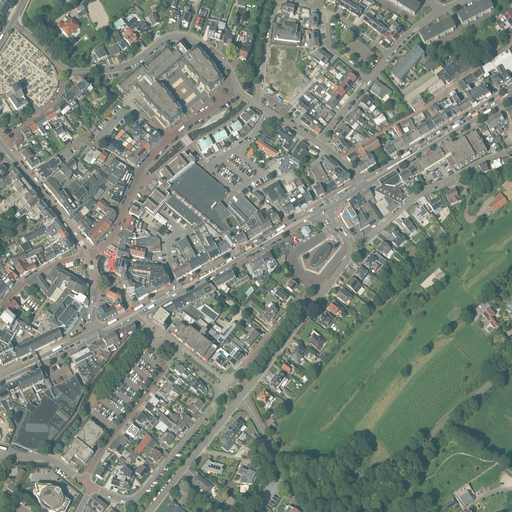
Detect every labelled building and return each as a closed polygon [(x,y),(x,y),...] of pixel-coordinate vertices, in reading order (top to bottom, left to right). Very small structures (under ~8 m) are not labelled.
[(5,12),(9,5),(0,0),(0,14),(6,18),(9,14),(5,12)] [(172,12),(169,20),(170,21),(175,22),(176,20),(176,19),(177,19),(178,19),(180,15),(177,15),(178,14),(179,10),(175,9),(176,5),(177,4),(177,0),(173,0),(173,2),(171,7),(171,8),(170,12),(172,12)] [(346,0),(345,0),(342,0),(339,6),(344,9),(349,2),(346,0)] [(355,3),(356,0),(353,0),(351,4),(349,2),(344,9),(349,12),(354,5),(355,3)] [(409,0),(404,0),(400,7),(415,16),(420,7),(409,0)] [(478,18),(493,10),(488,0),(473,8),(478,18)] [(359,18),(365,7),(361,4),(358,8),(354,15),(359,18)] [(137,5),(134,8),(139,15),(143,12),(137,5)] [(287,16),(290,6),(284,5),(282,15),(285,16),(287,16)] [(354,15),(358,8),(354,5),(349,12),(354,15)] [(293,15),(294,12),(295,7),(290,6),(287,16),(285,16),(284,25),(283,25),(298,27),(295,26),(296,21),(289,19),(290,17),(291,15),(293,15)] [(463,26),(478,18),(473,8),(458,16),(459,19),(458,19),(459,20),(460,20),(463,26)] [(375,15),(373,13),(370,11),(363,21),(368,25),(373,18),(375,15)] [(507,22),(511,18),(511,13),(511,12),(510,12),(503,17),(507,22)] [(189,24),(191,15),(185,13),(182,22),(189,24)] [(60,23),(57,26),(61,30),(61,31),(62,33),(63,33),(64,34),(65,35),(65,36),(66,37),(67,37),(68,38),(72,35),(74,35),(75,34),(75,32),(79,28),(78,27),(67,15),(64,18),(66,21),(62,25),(60,23)] [(149,18),(146,19),(148,24),(151,23),(153,26),(156,25),(159,24),(155,15),(149,18)] [(201,29),(204,22),(205,17),(199,15),(195,28),(201,29)] [(382,25),(379,23),(383,18),(382,16),(379,20),(377,22),(372,28),(377,32),(382,25)] [(134,18),(127,24),(129,27),(132,31),(133,30),(135,28),(136,30),(142,36),(145,33),(146,35),(148,33),(152,36),(155,34),(151,28),(149,30),(144,25),(142,22),(138,24),(136,21),(134,18)] [(372,28),(377,22),(375,20),(373,18),(368,25),(372,28)] [(219,25),(215,24),(216,22),(208,19),(203,35),(205,35),(208,27),(211,28),(208,38),(214,40),(219,25)] [(440,37),(455,29),(451,20),(435,28),(440,37)] [(404,33),(398,28),(400,26),(395,22),(392,25),(397,29),(394,32),(399,37),(404,33)] [(382,25),(377,32),(381,35),(383,36),(390,27),(389,26),(387,24),(384,27),(382,25)] [(221,29),(220,29),(221,26),(219,25),(214,40),(220,42),(220,41),(220,42),(221,41),(223,34),(220,32),(221,29)] [(297,34),(298,27),(283,25),(283,29),(276,28),(274,40),(297,43),(297,47),(300,47),(301,35),(297,34)] [(223,34),(223,35),(226,36),(229,37),(230,34),(231,33),(225,27),(223,32),(223,34)] [(425,44),(440,37),(435,28),(420,36),(425,44)] [(252,44),(253,33),(247,32),(246,42),(248,42),(248,45),(244,44),(239,58),(246,61),(252,48),(252,44)] [(317,33),(311,34),(310,32),(306,32),(306,36),(309,35),(310,42),(318,40),(317,33)] [(395,42),(399,37),(394,32),(390,36),(386,33),(383,37),(389,42),(392,39),(395,42)] [(127,36),(124,38),(126,40),(125,41),(129,46),(130,46),(131,46),(133,44),(133,43),(134,42),(136,45),(139,49),(143,46),(140,42),(138,39),(136,41),(132,36),(132,35),(131,34),(127,36)] [(223,35),(221,41),(224,42),(223,45),(224,44),(231,47),(232,46),(231,46),(233,40),(233,39),(229,37),(226,36),(223,35)] [(119,36),(115,40),(118,44),(117,45),(122,52),(127,48),(122,41),(119,36)] [(313,49),(319,48),(318,40),(310,42),(311,49),(308,50),(309,53),(313,51),(313,49)] [(175,53),(174,55),(180,61),(189,54),(180,43),(172,49),(175,53)] [(117,46),(108,50),(112,58),(120,54),(117,46)] [(148,72),(150,75),(162,65),(174,55),(167,47),(164,50),(159,54),(152,60),(147,64),(144,67),(148,72)] [(275,70),(266,80),(286,98),(295,88),(280,75),(281,74),(282,68),(287,69),(289,49),(276,47),(273,67),(275,67),(275,70)] [(491,62),(480,70),(483,76),(495,69),(496,70),(499,75),(499,76),(504,84),(505,84),(506,86),(511,83),(510,81),(511,80),(508,75),(511,71),(511,47),(508,50),(509,51),(504,54),(491,62)] [(189,54),(207,75),(198,83),(200,85),(204,90),(208,95),(211,93),(213,91),(216,89),(217,87),(218,88),(220,85),(223,82),(219,77),(215,72),(216,71),(213,68),(214,68),(209,63),(203,56),(203,55),(199,51),(198,51),(195,48),(189,54)] [(94,49),(89,52),(93,59),(96,63),(96,62),(99,61),(102,59),(107,56),(103,49),(96,52),(94,49)] [(424,56),(420,52),(420,51),(419,50),(419,51),(416,49),(404,62),(412,70),(424,56)] [(314,53),(310,57),(313,59),(319,63),(320,62),(325,55),(320,50),(316,54),(316,55),(314,53)] [(207,75),(189,54),(180,61),(182,64),(181,64),(184,67),(184,68),(187,71),(186,71),(190,76),(191,76),(197,84),(198,83),(207,75)] [(180,61),(174,55),(162,65),(170,74),(174,71),(179,67),(178,67),(181,64),(182,64),(180,61)] [(325,55),(320,62),(326,66),(324,69),(325,70),(329,65),(327,64),(331,59),(325,55)] [(474,67),(465,55),(443,70),(453,81),(452,81),(453,82),(474,67)] [(333,69),(337,65),(340,61),(337,59),(330,66),(333,69)] [(429,60),(423,67),(429,71),(434,64),(436,62),(433,60),(431,62),(429,60)] [(399,83),(412,70),(404,62),(391,76),(399,83)] [(166,77),(170,74),(162,65),(150,75),(158,84),(161,81),(161,82),(166,77)] [(116,86),(124,96),(133,88),(148,75),(146,74),(140,66),(137,69),(136,69),(132,73),(124,79),(119,83),(116,86)] [(441,68),(435,73),(436,75),(440,80),(442,82),(445,80),(449,85),(452,81),(453,81),(443,70),(441,68)] [(458,86),(464,96),(469,93),(466,88),(476,81),(484,76),(483,76),(480,70),(479,70),(472,75),(465,80),(463,82),(458,86)] [(158,84),(150,75),(148,72),(146,74),(148,75),(133,88),(146,103),(141,108),(151,120),(155,117),(165,129),(168,127),(170,128),(173,125),(180,120),(180,119),(184,115),(176,105),(176,106),(168,113),(150,92),(159,85),(158,84)] [(353,72),(349,76),(345,74),(343,76),(343,77),(347,79),(353,84),(356,79),(354,77),(356,74),(353,72)] [(499,75),(490,80),(496,89),(497,89),(498,89),(500,89),(500,88),(500,87),(504,84),(499,76),(499,75)] [(340,81),(339,81),(343,84),(349,89),(353,84),(347,79),(343,77),(340,81)] [(75,88),(75,89),(80,96),(81,95),(83,93),(86,91),(90,87),(85,81),(84,81),(83,81),(81,82),(81,84),(75,89),(75,88)] [(384,86),(383,87),(377,83),(377,82),(373,88),(370,91),(382,101),(387,95),(389,96),(392,93),(384,86)] [(333,83),(331,86),(334,88),(332,90),(335,92),(335,93),(336,93),(342,98),(345,93),(340,89),(339,88),(338,88),(336,86),(334,85),(333,83)] [(315,84),(308,91),(310,93),(313,90),(317,86),(315,84)] [(319,86),(318,87),(323,91),(324,92),(325,92),(327,89),(326,88),(321,84),(319,86)] [(341,87),(339,88),(340,89),(345,93),(349,89),(343,84),(341,87)] [(150,92),(168,113),(176,106),(174,103),(175,103),(168,95),(169,95),(164,90),(161,87),(159,85),(150,92)] [(8,91),(5,93),(17,111),(28,105),(21,94),(14,97),(10,90),(11,89),(9,86),(8,87),(9,88),(10,90),(8,91)] [(11,89),(10,90),(14,97),(21,94),(17,86),(11,89)] [(317,86),(313,90),(314,91),(319,95),(321,93),(322,92),(323,91),(318,87),(317,86)] [(490,94),(485,86),(480,90),(485,99),(489,97),(488,95),(490,94)] [(72,91),(68,95),(71,99),(73,98),(76,100),(80,96),(75,89),(74,89),(73,88),(71,90),(72,91)] [(486,100),(485,99),(480,90),(480,89),(470,95),(469,93),(464,96),(466,99),(467,101),(472,108),(476,106),(479,104),(486,100)] [(327,94),(338,103),(342,98),(336,93),(335,93),(335,92),(332,90),(329,93),(328,92),(327,94)] [(322,92),(321,93),(321,94),(322,94),(322,93),(325,96),(326,95),(328,97),(325,100),(328,102),(335,107),(338,103),(327,94),(324,92),(323,91),(322,92)] [(449,94),(451,98),(452,100),(453,100),(456,105),(461,114),(467,111),(463,103),(461,104),(457,97),(458,97),(454,91),(449,94)] [(313,98),(309,94),(306,92),(304,94),(311,100),(313,98)] [(358,106),(367,113),(371,108),(375,103),(368,94),(358,106)] [(68,95),(62,99),(69,106),(68,107),(70,110),(72,110),(73,109),(74,108),(75,108),(76,107),(76,106),(77,105),(75,102),(74,102),(76,100),(73,98),(71,99),(68,95)] [(300,104),(296,109),(300,113),(305,107),(307,104),(302,100),(301,99),(300,98),(298,101),(301,103),(300,104)] [(453,100),(452,100),(451,98),(448,100),(449,101),(446,103),(455,118),(456,117),(461,114),(456,105),(453,100)] [(62,101),(57,108),(61,114),(63,116),(70,110),(68,108),(62,101)] [(467,111),(472,108),(467,101),(463,103),(467,111)] [(332,111),(335,107),(328,102),(326,106),(328,107),(332,111)] [(309,111),(312,109),(315,105),(313,103),(310,106),(307,104),(305,107),(300,113),(305,116),(309,111)] [(453,119),(455,118),(446,103),(442,105),(442,104),(439,106),(443,113),(444,116),(448,122),(453,119)] [(436,105),(432,107),(435,110),(436,112),(436,113),(438,116),(439,116),(444,124),(448,122),(444,116),(443,113),(441,114),(438,108),(436,105)] [(315,122),(310,128),(314,132),(319,126),(321,123),(320,123),(318,122),(321,118),(323,114),(326,111),(328,109),(326,107),(321,114),(319,117),(318,117),(316,120),(315,122)] [(436,129),(444,124),(439,116),(432,107),(429,109),(434,117),(435,116),(436,118),(431,121),(436,129)] [(53,112),(52,113),(56,118),(58,121),(59,120),(61,123),(66,120),(63,117),(63,116),(61,114),(57,108),(53,112)] [(249,109),(244,114),(247,116),(251,120),(255,116),(257,115),(252,110),(251,109),(252,110),(250,111),(249,110),(249,109)] [(305,116),(301,121),(305,125),(310,119),(311,117),(312,117),(314,114),(315,112),(313,110),(312,109),(309,111),(306,115),(305,116)] [(353,113),(362,121),(366,124),(367,122),(363,120),(364,118),(361,116),(363,114),(356,109),(353,113)] [(52,113),(44,118),(46,122),(47,124),(48,123),(49,125),(50,124),(50,121),(56,118),(52,113)] [(310,119),(305,125),(309,128),(310,128),(315,122),(316,120),(318,117),(319,117),(321,114),(319,113),(317,116),(315,119),(312,117),(311,117),(310,119)] [(362,126),(364,123),(362,121),(353,113),(349,118),(359,126),(360,124),(362,126)] [(503,122),(507,120),(502,113),(498,116),(503,123),(501,124),(503,127),(505,125),(503,122)] [(247,124),(251,120),(247,116),(244,114),(240,118),(242,120),(240,121),(239,120),(240,121),(244,127),(249,133),(252,130),(247,124)] [(386,120),(383,116),(382,114),(373,120),(377,126),(386,120)] [(498,116),(493,118),(500,128),(503,127),(501,124),(503,123),(498,116)] [(40,127),(46,122),(44,118),(34,124),(37,129),(38,130),(43,136),(45,134),(40,127)] [(354,125),(355,123),(349,118),(345,123),(355,131),(357,128),(354,125)] [(413,126),(417,123),(414,118),(410,120),(400,124),(403,130),(407,128),(409,131),(415,128),(413,126)] [(493,118),(489,121),(494,129),(496,127),(498,130),(499,129),(501,132),(502,131),(500,128),(493,118)] [(130,129),(135,123),(131,120),(126,126),(130,129)] [(237,120),(233,123),(234,126),(238,131),(241,129),(242,129),(246,135),(249,133),(244,127),(240,121),(238,122),(237,121),(237,120)] [(142,121),(138,126),(141,130),(146,124),(142,121)] [(327,124),(324,121),(323,121),(321,123),(319,126),(314,132),(319,135),(327,124)] [(430,133),(436,129),(431,121),(425,126),(430,133)] [(496,132),(494,129),(489,121),(485,124),(492,134),(496,132)] [(135,123),(130,129),(136,136),(137,137),(138,136),(140,134),(143,131),(137,126),(135,123)] [(230,136),(238,131),(233,123),(227,127),(228,129),(226,130),(230,136)] [(33,124),(26,129),(31,136),(32,137),(34,140),(36,139),(34,136),(33,134),(38,130),(37,129),(34,124),(34,125),(33,124)] [(64,134),(67,133),(62,125),(61,125),(59,127),(55,130),(56,132),(54,133),(57,137),(63,133),(64,134)] [(484,125),(479,129),(482,135),(488,131),(484,125)] [(348,135),(351,131),(344,126),(343,128),(342,128),(340,130),(348,135)] [(410,145),(405,137),(397,126),(393,128),(401,141),(400,141),(405,148),(410,145)] [(422,138),(430,133),(425,126),(417,131),(422,138)] [(74,141),(85,132),(81,127),(76,131),(76,132),(71,136),(73,138),(74,141)] [(21,132),(20,133),(24,138),(27,141),(26,141),(28,144),(34,140),(32,137),(31,136),(26,129),(24,130),(21,132)] [(152,129),(147,135),(156,143),(161,138),(155,133),(155,132),(152,129)] [(230,136),(226,130),(226,129),(225,129),(226,130),(224,131),(223,129),(217,133),(219,136),(222,141),(230,136)] [(284,141),(289,134),(285,132),(285,131),(284,130),(283,130),(278,137),(281,138),(278,142),(281,144),(284,141)] [(344,139),(348,135),(340,130),(341,130),(339,132),(338,132),(337,134),(344,139)] [(147,135),(145,133),(143,131),(140,134),(138,136),(137,137),(140,139),(143,143),(150,149),(156,143),(147,135)] [(415,142),(422,138),(417,131),(411,134),(415,142)] [(414,167),(418,174),(419,176),(446,160),(452,170),(455,168),(454,168),(457,167),(459,169),(461,167),(461,168),(462,167),(464,166),(487,152),(482,143),(482,142),(481,140),(480,141),(475,132),(452,146),(451,143),(451,144),(448,145),(448,146),(447,146),(446,147),(445,147),(443,149),(442,148),(442,149),(443,149),(440,151),(440,150),(440,151),(414,167)] [(20,133),(17,139),(22,142),(23,143),(24,144),(26,143),(27,144),(28,144),(26,141),(27,141),(24,138),(20,133)] [(214,137),(212,138),(215,144),(217,143),(218,143),(222,141),(219,136),(217,133),(213,135),(213,136),(214,137)] [(266,138),(267,136),(264,134),(259,141),(267,146),(270,148),(271,146),(274,142),(271,140),(270,141),(266,138)] [(286,142),(283,148),(289,151),(293,145),(289,143),(293,137),(294,137),(291,135),(291,134),(290,134),(289,134),(284,141),(286,142)] [(410,145),(415,142),(411,134),(405,137),(410,145)] [(502,140),(499,136),(498,135),(493,139),(497,144),(502,140)] [(133,139),(133,140),(136,143),(140,147),(146,153),(148,152),(148,151),(150,150),(150,149),(143,143),(140,139),(137,137),(136,136),(136,138),(134,140),(133,139)] [(209,137),(203,140),(208,149),(212,146),(215,144),(212,138),(211,137),(212,138),(210,140),(209,137)] [(125,152),(127,150),(114,138),(105,148),(106,149),(108,148),(119,157),(120,158),(125,153),(125,152)] [(130,138),(126,142),(129,144),(131,146),(133,147),(133,148),(136,151),(142,157),(143,157),(144,156),(145,155),(146,154),(146,153),(140,147),(136,143),(133,140),(132,139),(131,139),(130,138)] [(14,145),(14,146),(17,150),(20,146),(21,148),(25,145),(24,144),(23,143),(22,142),(17,139),(14,144),(14,145)] [(381,147),(377,141),(376,139),(364,146),(355,153),(358,156),(360,155),(364,163),(368,169),(376,164),(370,154),(382,147),(381,146),(381,147)] [(200,153),(208,149),(203,140),(198,143),(199,145),(197,146),(197,145),(196,145),(200,153)] [(263,151),(267,146),(259,141),(256,146),(259,148),(258,150),(261,153),(263,151)] [(398,153),(405,148),(400,141),(394,146),(398,153)] [(308,146),(306,145),(301,142),(292,157),(301,163),(308,153),(305,151),(308,146)] [(386,150),(384,151),(389,159),(390,158),(389,156),(389,154),(390,155),(391,157),(392,156),(391,154),(391,153),(393,154),(394,155),(395,155),(394,153),(394,151),(395,152),(396,154),(398,153),(394,146),(393,145),(392,143),(392,142),(391,143),(390,142),(389,142),(388,143),(387,143),(387,144),(387,145),(389,147),(385,149),(386,150)] [(351,148),(349,146),(348,147),(344,143),(338,148),(337,149),(339,151),(340,150),(342,152),(343,151),(345,153),(351,148)] [(129,144),(125,148),(126,149),(127,150),(129,152),(132,155),(139,161),(140,160),(141,159),(142,158),(142,157),(136,151),(133,148),(133,147),(131,146),(129,144)] [(267,146),(263,151),(267,153),(266,155),(268,157),(269,157),(270,155),(272,157),(274,158),(275,157),(278,154),(279,153),(273,150),(270,148),(267,146)] [(92,148),(84,160),(90,164),(94,159),(96,161),(98,158),(101,154),(97,152),(95,150),(95,148),(93,147),(92,148)] [(26,161),(34,157),(30,149),(21,154),(26,161)] [(139,162),(139,161),(127,150),(125,152),(125,153),(120,158),(125,161),(126,160),(132,166),(134,166),(139,161),(139,162)] [(78,151),(65,165),(66,167),(79,152),(78,151)] [(103,163),(108,156),(102,153),(98,159),(97,162),(102,165),(103,163)] [(350,162),(358,156),(355,153),(347,158),(350,162)] [(301,163),(292,157),(288,154),(283,158),(285,160),(278,170),(280,170),(283,175),(284,173),(285,174),(299,166),(299,167),(301,163)] [(195,162),(189,155),(191,157),(188,159),(185,155),(180,158),(179,159),(166,170),(164,171),(165,171),(160,175),(165,180),(163,181),(162,181),(160,183),(159,185),(162,187),(163,188),(167,191),(169,190),(170,188),(169,186),(195,165),(195,164),(196,163),(195,163),(195,162)] [(32,159),(26,163),(32,170),(38,166),(40,164),(38,160),(37,159),(37,158),(35,156),(33,158),(32,159)] [(59,172),(57,169),(61,165),(56,157),(44,166),(43,165),(34,172),(38,179),(39,178),(43,185),(59,172)] [(327,168),(331,170),(335,164),(327,158),(322,165),(325,169),(327,168)] [(118,181),(125,172),(127,169),(126,168),(121,164),(114,159),(107,169),(106,168),(103,172),(110,177),(107,180),(115,186),(118,181)] [(73,160),(66,167),(70,171),(72,174),(74,171),(72,169),(77,164),(73,160)] [(59,172),(43,185),(53,196),(55,194),(61,187),(58,185),(65,179),(68,181),(68,180),(69,181),(73,174),(72,174),(70,171),(66,167),(65,165),(63,163),(61,165),(57,169),(59,172)] [(360,174),(368,169),(364,163),(355,168),(359,172),(360,174)] [(485,164),(479,167),(482,174),(488,171),(490,171),(491,170),(490,168),(488,163),(487,163),(485,164)] [(103,172),(100,170),(93,164),(88,171),(90,173),(93,171),(95,170),(99,174),(94,179),(91,177),(90,178),(89,176),(86,179),(85,179),(81,183),(79,182),(78,183),(75,181),(74,182),(67,188),(64,191),(70,197),(65,202),(66,203),(61,207),(67,214),(71,220),(87,205),(95,194),(101,187),(107,180),(107,181),(107,180),(110,177),(103,172)] [(319,164),(310,169),(318,183),(319,186),(324,195),(337,188),(330,175),(329,173),(327,171),(325,169),(323,171),(319,164)] [(335,164),(331,170),(333,172),(336,174),(338,178),(345,174),(344,172),(338,167),(335,164)] [(171,187),(208,218),(224,231),(226,233),(228,232),(217,213),(224,207),(220,203),(229,193),(195,165),(169,186),(170,188),(171,187)] [(79,170),(84,175),(88,171),(83,166),(79,170)] [(414,167),(408,170),(412,177),(413,178),(414,180),(415,180),(414,180),(417,178),(416,176),(418,174),(414,167)] [(73,174),(76,177),(78,175),(82,178),(84,175),(79,170),(77,168),(74,171),(72,174),(73,174)] [(337,188),(343,185),(339,178),(336,174),(333,172),(331,170),(327,168),(325,169),(327,171),(329,173),(330,175),(337,188)] [(118,181),(116,185),(117,185),(117,186),(124,189),(125,187),(125,186),(132,172),(130,171),(127,169),(119,180),(118,181)] [(14,181),(20,176),(15,170),(14,171),(11,174),(6,178),(5,180),(3,183),(0,186),(3,189),(11,181),(13,183),(14,182),(14,181)] [(402,174),(399,176),(404,185),(406,184),(406,185),(407,186),(410,184),(409,183),(414,180),(413,178),(412,177),(408,170),(404,173),(402,174)] [(378,182),(381,187),(390,181),(398,176),(395,172),(378,182)] [(345,174),(338,178),(339,178),(343,185),(344,184),(350,180),(350,178),(345,174)] [(9,186),(7,188),(9,191),(12,189),(13,188),(16,185),(23,180),(22,179),(20,176),(14,181),(14,182),(13,183),(9,186)] [(399,188),(404,185),(398,176),(390,181),(403,202),(406,199),(399,188)] [(7,188),(0,194),(3,197),(7,193),(9,195),(12,193),(14,196),(3,204),(4,205),(8,211),(14,206),(18,211),(22,210),(23,210),(24,209),(28,207),(27,205),(37,198),(34,194),(32,192),(28,186),(23,180),(16,185),(13,188),(12,189),(9,191),(7,188)] [(149,187),(152,190),(159,182),(155,180),(149,187)] [(400,204),(403,202),(390,181),(381,187),(374,191),(389,199),(400,204)] [(276,183),(262,191),(265,195),(265,196),(267,195),(272,204),(277,201),(282,210),(286,218),(291,215),(291,216),(294,214),(286,201),(287,200),(279,186),(277,182),(276,183)] [(116,185),(114,188),(116,189),(118,190),(116,194),(120,196),(121,197),(123,191),(124,191),(124,189),(117,186),(117,185),(116,185)] [(312,188),(313,190),(319,200),(323,197),(323,196),(324,195),(319,186),(317,187),(316,186),(315,186),(314,186),(313,186),(313,187),(312,188)] [(99,190),(95,194),(98,198),(103,193),(102,192),(104,190),(104,189),(102,187),(101,187),(99,190)] [(132,210),(130,215),(134,217),(139,220),(139,219),(142,219),(145,216),(143,215),(146,211),(163,225),(157,232),(158,233),(162,236),(168,229),(164,226),(168,222),(162,217),(157,213),(165,203),(183,218),(189,223),(192,226),(195,224),(198,228),(202,224),(204,223),(171,196),(170,195),(167,193),(167,191),(163,188),(162,187),(160,188),(156,192),(155,193),(155,194),(148,202),(147,203),(144,207),(142,207),(136,203),(133,208),(132,210)] [(313,203),(308,195),(303,187),(297,190),(299,194),(302,197),(307,207),(313,203)] [(311,187),(308,189),(308,190),(310,194),(308,195),(313,203),(319,200),(313,190),(312,188),(311,187)] [(244,197),(250,192),(246,189),(241,193),(244,197)] [(64,190),(60,195),(55,199),(61,207),(66,203),(65,202),(70,197),(64,190)] [(454,204),(460,201),(455,190),(446,194),(449,202),(452,201),(454,204)] [(379,215),(374,209),(389,199),(374,191),(370,194),(369,191),(361,196),(367,205),(374,216),(377,222),(378,224),(381,220),(379,215)] [(256,192),(254,194),(253,195),(262,203),(263,201),(264,200),(256,192)] [(94,203),(98,198),(95,194),(87,205),(71,220),(72,221),(78,229),(83,224),(81,222),(85,218),(85,217),(86,216),(88,214),(91,210),(91,209),(95,204),(94,203)] [(110,197),(108,200),(111,201),(114,203),(118,205),(119,204),(120,202),(119,202),(121,197),(120,196),(116,194),(115,199),(112,198),(110,197)] [(262,234),(273,228),(272,227),(268,221),(262,213),(260,214),(242,197),(240,194),(230,202),(232,205),(249,221),(250,223),(254,221),(262,233),(262,234)] [(299,194),(293,197),(296,201),(296,202),(301,210),(307,207),(302,197),(299,194)] [(361,196),(354,200),(360,209),(363,214),(366,212),(367,213),(370,212),(370,211),(366,205),(367,205),(361,196)] [(287,200),(286,201),(294,214),(301,210),(296,202),(296,201),(293,197),(287,200)] [(445,208),(443,205),(439,197),(433,201),(434,202),(429,204),(431,208),(432,208),(434,211),(440,208),(442,210),(445,208)] [(497,201),(489,207),(493,212),(507,202),(503,197),(497,201)] [(30,210),(40,202),(37,198),(27,205),(28,207),(30,210)] [(90,216),(88,218),(89,219),(92,217),(93,217),(94,217),(97,212),(98,213),(105,218),(113,224),(116,217),(114,216),(115,215),(110,211),(111,209),(108,207),(100,200),(96,206),(92,210),(91,210),(88,214),(90,216)] [(366,221),(360,209),(354,200),(348,204),(357,218),(356,218),(358,222),(359,223),(360,231),(369,226),(366,221)] [(35,208),(39,213),(45,208),(41,203),(35,208)] [(388,208),(391,212),(397,206),(394,203),(388,208)] [(359,223),(358,222),(356,218),(357,218),(348,204),(347,207),(346,207),(341,217),(348,229),(358,223),(359,223)] [(249,221),(232,205),(227,210),(232,216),(237,220),(239,226),(240,227),(241,229),(246,225),(250,223),(249,221)] [(25,214),(30,210),(28,207),(24,209),(23,210),(22,210),(18,211),(18,212),(14,213),(18,219),(25,214)] [(224,207),(217,213),(228,232),(229,232),(233,238),(239,247),(248,242),(243,235),(240,230),(237,232),(236,230),(236,231),(234,228),(231,230),(227,224),(226,220),(232,216),(227,210),(224,207)] [(417,210),(413,216),(415,217),(421,225),(422,225),(421,223),(426,218),(430,215),(422,207),(419,210),(418,209),(417,210)] [(28,215),(26,216),(29,219),(31,222),(33,221),(34,220),(35,219),(36,220),(40,217),(39,216),(40,215),(39,213),(35,208),(29,213),(32,217),(30,218),(28,215)] [(39,213),(40,215),(43,218),(49,213),(45,208),(39,213)] [(264,215),(263,213),(262,213),(268,221),(272,227),(280,222),(277,216),(270,210),(264,215)] [(56,220),(51,214),(49,213),(43,218),(44,219),(44,220),(43,221),(43,222),(43,223),(44,223),(39,226),(40,228),(43,227),(45,229),(48,233),(28,242),(26,243),(20,246),(20,245),(19,246),(24,253),(39,247),(43,245),(46,244),(45,243),(47,242),(64,231),(61,227),(59,225),(56,220)] [(85,219),(86,219),(85,218),(81,222),(83,224),(78,229),(82,233),(87,228),(84,225),(87,221),(85,219)] [(101,223),(109,229),(111,226),(113,224),(105,218),(101,223)] [(94,228),(96,225),(93,222),(92,224),(89,221),(88,222),(86,219),(85,219),(87,221),(84,225),(87,228),(82,233),(85,237),(94,228)] [(141,223),(133,221),(128,219),(126,227),(136,229),(139,230),(141,224),(141,223)] [(404,222),(403,223),(404,224),(408,229),(406,231),(410,235),(417,229),(408,219),(404,223),(404,222)] [(246,225),(254,237),(262,233),(254,221),(250,223),(246,225)] [(100,222),(97,226),(96,225),(94,228),(97,231),(95,233),(100,238),(109,229),(101,223),(100,222)] [(210,240),(217,236),(215,234),(215,233),(204,223),(202,224),(198,228),(194,231),(195,233),(204,248),(206,252),(205,252),(211,262),(220,257),(210,240)] [(247,241),(254,237),(246,225),(241,229),(240,230),(243,235),(248,242),(247,241)] [(48,233),(45,229),(43,227),(40,228),(23,238),(26,243),(28,242),(48,233)] [(125,230),(124,233),(135,236),(135,235),(134,235),(135,234),(135,232),(136,232),(140,233),(140,234),(141,230),(139,230),(136,229),(126,227),(125,230)] [(93,246),(100,238),(95,233),(97,231),(94,228),(85,237),(93,246)] [(308,236),(310,234),(309,232),(310,230),(308,228),(306,228),(305,230),(302,230),(301,232),(299,232),(297,234),(299,236),(297,238),(299,240),(301,240),(304,236),(308,236)] [(64,240),(68,238),(64,231),(47,242),(45,243),(46,244),(43,245),(45,250),(50,247),(50,246),(61,240),(62,241),(64,239),(64,240)] [(222,233),(219,236),(222,239),(223,240),(224,240),(225,241),(226,243),(225,243),(230,252),(232,251),(232,250),(232,249),(230,245),(231,244),(232,243),(235,248),(235,247),(235,248),(236,247),(237,249),(239,247),(233,238),(229,232),(228,232),(226,233),(224,231),(222,233)] [(401,235),(400,236),(396,231),(392,234),(396,239),(395,240),(391,235),(385,240),(390,245),(392,243),(397,248),(406,241),(401,235)] [(145,239),(149,234),(146,232),(144,235),(139,236),(138,236),(135,235),(135,236),(124,233),(122,239),(128,241),(145,239)] [(150,236),(151,236),(149,234),(145,239),(128,241),(122,239),(119,248),(124,250),(124,249),(125,250),(126,246),(130,247),(146,247),(153,247),(154,245),(157,242),(159,239),(156,236),(154,239),(150,236)] [(222,239),(219,236),(218,237),(217,236),(210,240),(220,257),(230,252),(225,243),(226,243),(225,241),(224,240),(223,240),(222,239)] [(63,242),(69,251),(75,247),(68,238),(64,240),(64,239),(62,241),(61,240),(50,246),(50,247),(45,250),(43,245),(39,247),(43,253),(50,249),(55,246),(58,245),(59,245),(58,244),(63,242)] [(197,259),(188,243),(185,238),(176,245),(178,246),(187,261),(186,261),(192,273),(201,268),(197,259)] [(69,251),(63,242),(58,244),(59,245),(58,245),(55,246),(61,256),(69,251)] [(285,257),(289,252),(285,244),(284,242),(278,245),(283,253),(284,256),(285,257)] [(388,247),(388,246),(383,242),(381,244),(383,245),(380,249),(374,244),(371,247),(375,250),(378,252),(382,255),(383,254),(386,256),(391,250),(388,247)] [(56,259),(61,256),(55,246),(50,249),(53,252),(56,259)] [(43,253),(39,247),(24,253),(22,254),(16,256),(21,262),(36,256),(41,267),(47,263),(45,259),(46,258),(43,253)] [(313,264),(313,265),(313,266),(314,266),(315,266),(318,264),(321,261),(324,258),(326,255),(327,252),(329,249),(329,248),(328,247),(327,247),(323,249),(321,251),(318,254),(316,257),(314,261),(313,264)] [(124,249),(124,250),(119,248),(118,252),(117,258),(118,258),(129,260),(129,259),(130,256),(131,251),(125,250),(124,249)] [(145,255),(146,252),(146,251),(131,248),(131,251),(130,256),(145,259),(145,258),(145,255)] [(205,252),(206,252),(204,248),(199,251),(202,256),(197,259),(201,268),(211,262),(205,252)] [(47,263),(56,259),(53,252),(50,249),(43,253),(46,258),(45,259),(47,263)] [(285,257),(284,256),(281,258),(275,262),(272,256),(271,254),(271,253),(269,253),(267,254),(267,255),(266,255),(261,258),(266,267),(269,273),(271,275),(278,267),(282,262),(285,261),(285,258),(286,257),(285,257)] [(383,266),(386,262),(376,254),(374,256),(372,254),(371,256),(370,256),(368,260),(368,259),(366,262),(363,266),(371,271),(373,269),(376,271),(379,267),(381,264),(383,266)] [(22,264),(21,262),(16,256),(10,260),(15,268),(22,264)] [(133,264),(153,267),(157,268),(157,263),(152,262),(129,259),(129,260),(118,258),(118,262),(115,262),(114,269),(117,269),(125,271),(124,274),(132,275),(132,272),(133,264)] [(261,269),(266,267),(261,258),(255,262),(266,281),(262,275),(263,273),(261,269)] [(186,261),(185,262),(184,259),(181,261),(182,262),(178,264),(185,277),(192,273),(186,261)] [(177,281),(185,277),(178,264),(176,262),(173,264),(176,269),(173,271),(173,273),(177,281)] [(259,290),(266,281),(255,262),(249,265),(255,276),(259,274),(260,276),(253,280),(259,290)] [(8,268),(5,271),(15,280),(16,280),(17,281),(18,279),(18,278),(18,277),(15,274),(16,273),(11,269),(12,268),(8,264),(6,266),(8,268)] [(27,269),(24,265),(23,266),(22,264),(15,268),(21,277),(27,273),(25,270),(27,269)] [(133,264),(132,272),(132,275),(131,277),(134,278),(146,281),(148,281),(147,289),(157,291),(157,292),(171,284),(169,279),(168,276),(167,277),(162,269),(162,268),(157,268),(153,267),(133,264)] [(28,273),(36,269),(34,265),(27,269),(25,270),(27,273),(28,273)] [(58,278),(62,272),(55,268),(46,281),(48,283),(47,284),(49,286),(47,288),(49,291),(50,291),(54,285),(56,281),(58,278)] [(357,273),(355,276),(362,282),(366,277),(368,274),(361,268),(359,271),(358,271),(357,273)] [(128,277),(131,277),(132,275),(124,274),(125,271),(117,269),(116,273),(118,275),(122,278),(128,277)] [(13,282),(15,280),(5,271),(3,273),(5,274),(2,277),(3,278),(6,280),(12,286),(11,285),(13,285),(14,284),(13,282)] [(222,277),(221,277),(224,281),(226,285),(227,287),(228,286),(234,283),(235,283),(233,280),(236,279),(234,276),(235,275),(235,274),(233,275),(233,273),(232,271),(222,277)] [(52,301),(54,303),(58,300),(66,289),(69,284),(66,282),(70,277),(67,275),(62,272),(58,278),(56,281),(54,285),(50,291),(49,291),(47,295),(46,297),(49,299),(52,301)] [(236,279),(233,280),(235,283),(234,283),(236,287),(249,280),(247,275),(237,281),(236,279)] [(47,288),(43,280),(39,276),(34,280),(34,281),(39,288),(39,289),(44,295),(47,294),(47,295),(49,291),(47,288)] [(70,277),(66,282),(69,284),(66,289),(58,300),(54,303),(47,313),(52,317),(63,303),(68,296),(71,292),(72,292),(78,282),(78,281),(78,282),(72,278),(72,277),(71,276),(70,276),(70,277)] [(131,277),(128,277),(122,278),(124,285),(136,282),(137,282),(137,283),(143,284),(142,285),(146,286),(146,281),(134,278),(131,277)] [(221,277),(213,282),(217,289),(224,294),(228,289),(227,287),(226,285),(224,281),(221,277)] [(9,290),(12,286),(6,280),(3,278),(1,281),(0,281),(3,284),(9,290)] [(34,281),(34,280),(33,279),(27,285),(31,290),(33,288),(36,292),(39,289),(39,288),(34,281)] [(289,284),(286,288),(292,292),(297,286),(295,284),(296,282),(292,279),(288,284),(289,284)] [(357,294),(362,287),(352,279),(349,283),(350,283),(347,287),(357,294)] [(9,290),(3,284),(0,281),(1,281),(0,280),(0,298),(0,299),(9,290)] [(147,289),(148,281),(146,281),(146,286),(142,285),(143,284),(137,283),(137,286),(135,286),(135,292),(135,295),(138,302),(149,296),(145,290),(147,289)] [(72,292),(79,296),(85,299),(88,295),(88,289),(87,286),(85,285),(78,282),(72,292)] [(137,286),(137,283),(137,282),(136,282),(124,285),(127,291),(128,291),(135,292),(135,286),(137,286)] [(207,285),(201,288),(206,297),(208,300),(211,299),(214,300),(216,296),(214,293),(216,291),(207,285)] [(353,298),(343,291),(338,287),(336,290),(339,293),(336,296),(338,298),(345,304),(347,301),(349,302),(353,298)] [(122,298),(119,294),(112,288),(109,292),(104,303),(106,304),(113,307),(112,310),(118,313),(117,315),(125,311),(122,305),(123,305),(121,299),(122,298)] [(217,302),(214,300),(211,299),(208,300),(206,297),(201,288),(192,293),(197,303),(199,302),(200,304),(203,303),(205,307),(208,307),(217,302)] [(288,297),(282,292),(279,290),(277,288),(272,295),(274,296),(276,294),(278,296),(278,297),(285,302),(288,297)] [(28,294),(23,289),(20,292),(27,298),(29,295),(28,294)] [(264,294),(265,295),(267,296),(273,301),(274,302),(277,299),(274,297),(274,296),(272,295),(269,293),(268,292),(267,291),(264,294)] [(79,296),(72,292),(71,292),(68,296),(73,300),(80,305),(87,307),(88,305),(88,301),(85,300),(85,299),(79,296)] [(199,302),(197,303),(192,293),(180,300),(190,306),(189,307),(197,312),(202,316),(203,315),(212,322),(214,324),(220,316),(208,307),(205,307),(203,303),(200,304),(199,302)] [(68,307),(73,300),(68,296),(63,303),(52,317),(58,329),(57,330),(60,335),(67,332),(66,330),(69,328),(68,326),(72,325),(71,323),(75,321),(74,319),(77,318),(76,316),(77,316),(73,310),(72,310),(68,307)] [(242,306),(245,309),(252,301),(249,298),(242,306)] [(189,307),(190,306),(180,300),(173,303),(178,314),(182,311),(186,315),(197,324),(202,316),(197,312),(189,307)] [(15,308),(17,306),(11,301),(2,309),(8,314),(15,308)] [(118,313),(112,310),(113,307),(106,304),(104,303),(106,304),(105,307),(100,309),(99,309),(98,309),(98,310),(97,310),(97,311),(97,313),(97,317),(98,318),(98,319),(99,320),(100,321),(101,321),(102,322),(103,321),(103,322),(117,315),(118,313)] [(206,332),(204,330),(197,324),(186,315),(182,311),(178,314),(173,303),(161,309),(170,316),(180,324),(181,324),(182,323),(190,329),(193,325),(200,331),(199,332),(202,335),(204,335),(206,332)] [(342,313),(344,310),(334,303),(329,310),(336,315),(339,311),(342,313)] [(483,329),(487,334),(497,325),(491,318),(494,315),(489,310),(491,308),(491,307),(488,304),(479,311),(486,319),(482,323),(486,327),(483,329)] [(268,307),(265,311),(267,312),(274,318),(276,315),(275,314),(277,311),(275,309),(276,307),(273,305),(272,307),(270,309),(268,307)] [(0,353),(10,348),(8,347),(15,335),(19,338),(23,331),(33,336),(35,331),(15,319),(15,320),(2,309),(0,311),(0,353)] [(163,325),(170,316),(161,309),(152,315),(152,316),(151,316),(150,317),(152,319),(153,321),(152,321),(162,328),(166,330),(167,328),(163,325)] [(219,316),(225,320),(230,312),(228,311),(219,316)] [(272,320),(274,318),(265,311),(259,318),(264,322),(266,320),(268,322),(270,320),(272,320)] [(57,330),(58,329),(52,317),(47,313),(46,312),(37,333),(43,336),(32,342),(31,338),(22,342),(22,343),(19,345),(20,348),(12,352),(10,348),(0,353),(0,361),(2,366),(3,367),(16,361),(62,339),(57,330)] [(324,312),(316,322),(326,329),(329,331),(336,321),(333,319),(331,317),(331,316),(329,315),(329,316),(324,312)] [(222,329),(214,324),(212,322),(204,330),(206,332),(206,331),(215,340),(220,334),(221,330),(222,329)] [(233,322),(222,335),(220,334),(218,337),(215,340),(219,343),(221,345),(224,342),(226,339),(231,334),(237,326),(233,322)] [(182,323),(181,324),(180,324),(172,335),(181,342),(194,352),(195,352),(203,358),(203,359),(207,363),(217,350),(217,349),(216,350),(189,330),(190,329),(182,323)] [(133,325),(124,330),(127,335),(128,335),(129,336),(132,334),(136,330),(135,329),(133,325)] [(250,332),(247,335),(250,337),(255,341),(260,335),(256,332),(259,329),(254,325),(252,328),(251,328),(249,331),(250,332)] [(126,336),(127,335),(124,330),(114,335),(119,346),(127,338),(126,336)] [(313,336),(308,343),(311,346),(312,346),(318,351),(324,343),(319,339),(321,337),(314,332),(311,335),(313,336)] [(116,350),(119,346),(114,335),(108,338),(114,350),(116,350)] [(240,340),(239,341),(238,343),(243,347),(246,343),(250,347),(255,341),(250,337),(247,335),(247,336),(246,335),(245,335),(243,339),(243,340),(243,341),(242,340),(240,340)] [(110,353),(114,350),(108,338),(104,340),(102,342),(106,350),(107,349),(110,353)] [(244,350),(233,341),(231,344),(236,348),(232,352),(232,353),(235,355),(233,358),(238,362),(243,356),(240,354),(241,353),(242,353),(244,350)] [(102,342),(93,347),(99,350),(103,352),(110,356),(111,355),(110,353),(108,350),(106,350),(102,342)] [(93,347),(87,350),(90,355),(89,356),(91,359),(98,356),(99,358),(100,357),(103,359),(106,361),(110,356),(103,352),(99,350),(93,347)] [(297,349),(295,352),(301,357),(304,354),(306,356),(308,353),(309,353),(306,351),(304,349),(303,350),(299,347),(297,350),(297,349)] [(93,362),(91,359),(87,350),(80,354),(83,361),(84,360),(87,365),(93,378),(100,370),(96,367),(93,362)] [(293,356),(291,358),(294,361),(294,362),(297,364),(299,366),(301,362),(299,360),(301,357),(295,352),(292,355),(293,356)] [(218,353),(212,359),(215,362),(221,367),(222,367),(226,370),(229,365),(228,365),(226,363),(227,363),(228,361),(227,360),(224,358),(222,360),(219,358),(221,356),(218,353)] [(93,378),(87,365),(84,360),(83,361),(80,354),(71,358),(77,370),(82,379),(86,377),(89,383),(93,378)] [(284,364),(282,367),(283,368),(282,369),(289,374),(292,371),(294,372),(294,373),(297,369),(292,365),(293,363),(287,359),(285,362),(286,363),(285,364),(285,365),(284,364)] [(185,370),(181,367),(179,368),(178,367),(174,371),(180,376),(181,376),(182,374),(187,378),(190,374),(185,370)] [(21,381),(16,383),(20,391),(21,393),(18,395),(20,400),(24,398),(26,403),(27,405),(29,403),(32,406),(35,405),(36,406),(39,405),(38,403),(37,400),(31,389),(34,387),(36,392),(41,390),(38,385),(43,383),(39,372),(34,374),(31,375),(29,376),(29,377),(26,378),(25,378),(23,379),(21,381)] [(271,372),(268,375),(274,380),(281,386),(285,381),(287,383),(289,380),(287,379),(286,378),(279,373),(277,376),(271,372)] [(165,382),(165,383),(171,387),(173,389),(176,391),(177,390),(178,390),(181,393),(183,391),(180,389),(179,388),(174,384),(174,383),(176,381),(178,382),(181,380),(179,378),(174,374),(171,376),(170,375),(170,376),(165,382)] [(268,375),(265,379),(271,384),(269,386),(276,391),(277,392),(280,394),(282,392),(279,390),(280,390),(279,389),(281,386),(274,380),(268,375)] [(76,407),(83,393),(75,377),(53,388),(45,397),(43,398),(42,399),(41,400),(41,401),(40,404),(40,405),(39,407),(37,409),(35,406),(34,407),(32,406),(29,403),(27,405),(26,410),(25,409),(23,413),(24,414),(23,415),(13,441),(12,445),(32,453),(32,452),(34,453),(47,447),(57,434),(73,415),(75,409),(76,409),(77,408),(76,407)] [(206,390),(205,388),(196,380),(194,383),(191,381),(188,385),(188,386),(185,389),(187,392),(190,388),(196,393),(198,390),(201,392),(201,393),(205,396),(206,396),(206,394),(207,394),(207,392),(206,390)] [(14,394),(20,391),(16,383),(4,389),(11,403),(14,404),(12,403),(11,402),(17,400),(14,394)] [(179,397),(181,393),(178,390),(177,390),(176,391),(171,387),(165,383),(161,388),(169,395),(172,391),(179,397)] [(165,399),(169,395),(161,388),(157,393),(165,399)] [(0,391),(0,390),(0,400),(1,402),(2,405),(7,414),(10,413),(9,411),(12,410),(13,409),(14,409),(14,407),(13,407),(14,404),(11,403),(4,389),(1,390),(0,391)] [(259,395),(258,397),(259,398),(258,399),(265,405),(269,400),(271,402),(273,399),(271,397),(268,394),(269,394),(267,393),(264,391),(260,396),(259,395)] [(164,402),(163,403),(162,405),(153,398),(148,405),(154,409),(155,408),(158,410),(161,406),(167,411),(169,408),(170,407),(167,405),(164,402)] [(194,415),(199,410),(203,405),(199,401),(194,407),(191,405),(187,409),(194,415)] [(152,411),(154,409),(148,405),(145,409),(153,416),(155,413),(152,411)] [(178,415),(176,418),(185,425),(190,420),(187,417),(189,414),(184,410),(182,412),(183,413),(180,417),(178,415)] [(146,418),(148,420),(151,418),(145,413),(143,416),(141,414),(140,415),(139,417),(138,417),(136,420),(141,425),(146,418)] [(181,431),(185,425),(176,418),(173,415),(172,416),(168,421),(163,416),(159,420),(159,421),(160,423),(168,429),(177,437),(177,436),(179,434),(178,433),(180,431),(181,432),(181,431)] [(240,430),(244,426),(237,420),(234,425),(240,430)] [(85,465),(93,455),(89,452),(104,433),(90,421),(69,448),(70,449),(67,452),(69,453),(64,460),(67,462),(72,455),(84,465),(85,465)] [(164,434),(168,429),(160,423),(155,429),(159,432),(160,430),(164,434)] [(126,432),(128,434),(134,438),(139,431),(137,430),(131,425),(131,426),(127,431),(126,432)] [(244,433),(240,430),(234,425),(229,431),(237,437),(239,439),(244,433)] [(236,439),(238,441),(239,439),(237,437),(229,431),(224,436),(233,443),(236,439)] [(171,441),(174,438),(169,435),(160,446),(165,450),(169,446),(170,444),(172,442),(171,441)] [(156,443),(151,439),(147,436),(145,438),(132,453),(137,456),(145,447),(148,449),(151,446),(153,447),(156,443)] [(234,444),(233,443),(224,436),(221,442),(224,445),(222,447),(227,451),(234,444)] [(129,439),(127,441),(123,437),(117,444),(122,448),(123,448),(126,443),(129,446),(130,444),(132,446),(134,443),(129,439)] [(248,448),(254,441),(249,437),(247,440),(249,442),(245,446),(248,448)] [(123,448),(122,448),(117,444),(112,450),(121,456),(123,454),(126,450),(123,448)] [(152,453),(148,457),(155,463),(155,462),(156,462),(158,460),(157,459),(160,456),(153,450),(151,453),(152,453)] [(125,461),(122,465),(123,466),(125,468),(126,468),(128,470),(134,463),(133,462),(137,457),(137,456),(132,453),(128,458),(127,459),(125,461)] [(78,473),(84,465),(72,455),(67,462),(66,463),(68,465),(71,462),(75,465),(73,469),(78,473)] [(205,464),(202,469),(202,470),(206,472),(208,469),(215,471),(215,473),(221,474),(222,472),(225,472),(225,469),(223,468),(224,466),(214,463),(214,464),(214,465),(211,465),(212,464),(211,463),(208,461),(205,464)] [(104,462),(96,476),(102,480),(102,479),(105,481),(107,477),(110,473),(107,471),(110,466),(109,465),(108,465),(104,462)] [(112,479),(111,482),(112,482),(111,485),(114,486),(113,488),(118,490),(120,484),(120,482),(122,477),(123,475),(125,468),(123,466),(122,472),(119,472),(118,476),(116,481),(113,479),(112,479)] [(138,469),(135,473),(139,476),(138,477),(140,479),(141,478),(142,478),(147,472),(142,467),(139,470),(138,469)] [(122,477),(120,482),(124,483),(128,485),(127,488),(126,490),(128,491),(129,489),(129,488),(131,489),(133,481),(131,481),(130,480),(131,474),(130,473),(128,470),(126,468),(125,468),(123,475),(122,477)] [(243,484),(251,484),(256,473),(250,471),(249,472),(240,469),(238,474),(244,477),(243,484)] [(9,478),(5,484),(8,486),(7,488),(12,491),(15,486),(17,487),(19,484),(25,473),(21,471),(15,481),(12,480),(13,478),(11,477),(10,478),(9,478)] [(194,480),(191,484),(195,487),(198,489),(198,488),(201,489),(206,494),(207,495),(213,488),(204,481),(203,482),(200,479),(201,478),(197,475),(193,480),(194,480)] [(120,484),(118,490),(122,492),(123,489),(126,490),(127,488),(128,485),(124,483),(120,482),(120,484)] [(468,484),(455,493),(458,497),(456,498),(456,497),(463,508),(467,506),(466,505),(472,501),(473,500),(473,497),(472,497),(472,496),(472,495),(474,493),(468,484)] [(50,487),(35,486),(37,494),(35,495),(42,505),(44,508),(45,509),(50,511),(65,511),(70,503),(64,498),(63,498),(62,498),(61,498),(61,499),(60,499),(58,497),(60,494),(59,493),(57,491),(54,493),(51,492),(52,491),(52,490),(52,489),(52,488),(51,488),(51,487),(50,487)] [(229,511),(238,502),(230,497),(226,502),(230,504),(225,510),(227,511),(229,511)] [(96,509),(101,503),(96,499),(91,505),(96,509)] [(445,505),(449,510),(456,504),(454,501),(450,503),(449,502),(445,505)] [(183,511),(176,506),(177,506),(172,502),(164,511),(183,511)] [(101,503),(96,509),(99,511),(102,511),(106,507),(101,503)]
